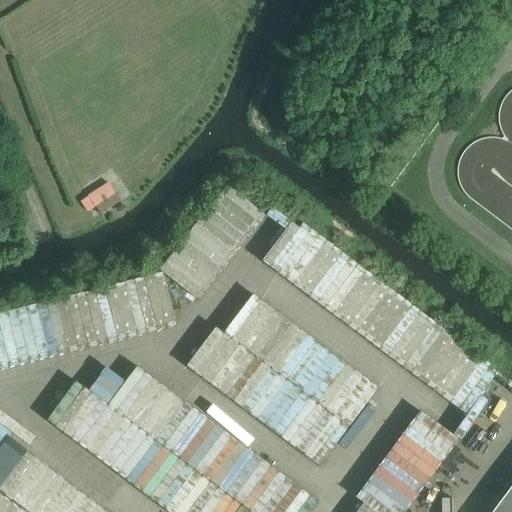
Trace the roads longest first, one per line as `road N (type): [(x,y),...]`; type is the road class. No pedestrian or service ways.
road 1 (unknown): [(156,365),(176,358),(251,293),(399,395),(400,426),(336,501)]
road 2 (unknown): [(156,365),(336,501)]
road 3 (unknown): [(1,394),(159,511)]
road 4 (unknown): [(1,394),(156,365)]
